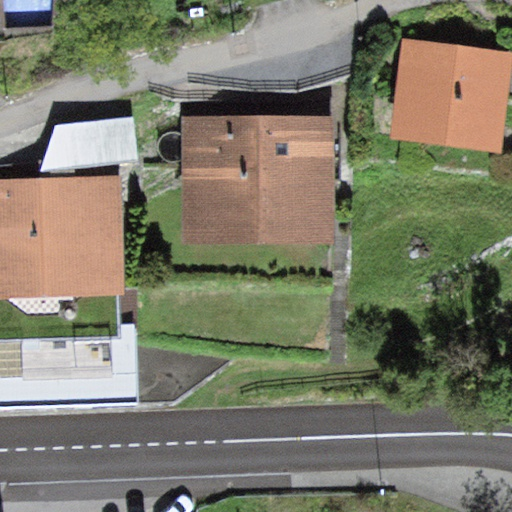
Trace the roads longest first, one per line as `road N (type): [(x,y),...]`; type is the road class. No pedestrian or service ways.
road 1 (residential): [(0,130),(126,79),(427,0)]
road 2 (tertiary): [(87,448),(511,438)]
